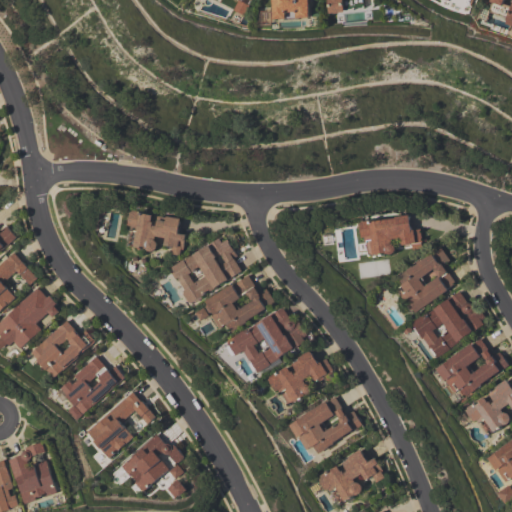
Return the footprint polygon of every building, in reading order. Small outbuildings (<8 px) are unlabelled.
[(239,0),(241,0),(251,5),(246,14),(235,9),(239,0)] [(310,0),(311,3),(310,3),(310,17),(298,17),(298,11),(288,12),(288,18),(275,19),(274,0),(310,0)] [(343,0),(345,11),(340,12),(340,13),(336,13),(336,12),(330,13),(329,0),(343,0)] [(511,25),(507,23),(508,20),(506,20),(511,0),(504,0),(503,5),(491,1),(491,0),(511,0),(511,25)] [(157,250),(155,250),(154,251),(152,251),(150,251),(149,250),(148,249),(148,248),(145,248),(145,250),(141,249),(141,247),(130,245),(133,226),(128,225),(131,211),(133,211),(133,210),(145,211),(144,213),(154,214),(153,220),(157,220),(158,215),(168,217),(168,216),(181,218),(179,233),(187,234),(184,250),(182,249),(181,255),(172,254),(173,246),(165,245),(166,237),(157,236),(157,240),(158,241),(158,242),(159,244),(159,246),(159,247),(158,248),(157,250)] [(387,253),(368,256),(366,240),(364,240),(364,237),(362,237),(360,222),(362,222),(361,220),(369,219),(369,220),(373,220),(373,221),(383,219),(384,226),(389,225),(388,219),(396,217),(396,216),(410,214),(412,229),(421,228),(422,241),(421,241),(422,248),(412,250),(411,243),(410,244),(410,246),(406,246),(405,244),(402,245),(401,237),(392,238),(392,243),(394,244),(395,246),(396,249),(395,251),(393,253),(391,254),(389,254),(387,253)] [(0,229),(7,224),(17,237),(0,251),(0,229)] [(172,266),(184,259),(194,253),(194,254),(210,244),(209,244),(219,237),(222,242),(227,239),(238,256),(234,258),(242,271),(232,277),(232,278),(229,280),(228,280),(202,296),(203,298),(196,303),(195,301),(192,303),(190,301),(189,302),(184,293),(183,291),(185,289),(179,280),(180,279),(179,277),(176,279),(171,271),(174,269),(172,266)] [(417,312),(407,299),(404,301),(396,289),(403,284),(397,276),(412,266),(413,267),(441,246),(451,260),(444,265),(456,282),(448,288),(449,289),(417,312)] [(0,311),(0,263),(14,251),(38,278),(30,285),(17,270),(3,283),(16,297),(0,311)] [(276,302),(248,320),(249,321),(232,332),(227,324),(221,328),(212,315),(215,313),(206,300),(235,282),(236,283),(249,275),(260,292),(267,288),(276,302)] [(0,335),(0,320),(1,321),(14,309),(13,308),(37,286),(47,297),(49,295),(58,305),(56,306),(60,311),(54,317),(49,311),(36,323),(41,329),(20,348),(14,341),(10,345),(8,343),(1,349),(0,347),(0,337),(1,336),(0,335)] [(473,305),(476,303),(486,317),(482,320),(484,323),(459,341),(460,342),(439,357),(425,337),(423,338),(413,324),(415,322),(414,321),(421,316),(422,317),(423,316),(424,317),(428,314),(427,314),(460,290),(468,302),(471,303),(472,304),(473,305)] [(259,372),(251,360),(245,351),(244,352),(234,337),(236,336),(235,335),(244,330),(244,331),(245,330),(246,331),(250,329),(250,328),(283,307),(290,319),(293,319),(294,320),(295,321),(296,323),(299,321),(308,335),(303,337),(306,341),(280,357),(280,358),(271,364),(272,364),(259,372)] [(54,378),(47,370),(46,370),(36,359),(37,359),(31,352),(67,320),(75,328),(74,329),(78,334),(79,334),(80,335),(86,330),(96,341),(54,378)] [(455,393),(438,368),(449,360),(448,359),(472,342),(473,344),(481,338),(494,356),(500,352),(509,364),(482,383),(484,385),(468,396),(462,389),(455,393)] [(307,395),(291,405),(282,391),(280,392),(279,390),(277,391),(268,379),(270,378),(269,377),(279,371),(279,372),(288,366),(291,370),(294,368),(292,364),(300,359),(299,357),(311,350),(319,363),(326,358),(334,369),(333,370),(336,376),(328,381),(324,375),(323,376),(324,378),(320,381),(319,379),(317,380),(313,374),(305,380),(307,384),(308,383),(310,384),(311,385),(312,386),(313,388),(313,389),(313,391),(312,393),(311,394),(309,395),(307,395)] [(75,405),(60,388),(70,380),(73,383),(78,379),(74,375),(97,356),(109,370),(116,365),(125,377),(110,390),(83,414),(84,414),(78,419),(69,410),(75,405)] [(511,418),(511,421),(510,423),(508,424),(506,424),(490,435),(481,422),(479,423),(477,420),(475,422),(466,410),(468,409),(467,407),(472,404),(473,405),(485,396),(488,400),(492,398),(489,394),(496,388),(496,387),(507,379),(511,385),(511,406),(510,404),(502,409),(505,412),(507,412),(509,413),(511,415),(511,418)] [(121,422),(134,437),(110,458),(95,441),(95,440),(87,431),(125,397),(126,398),(133,391),(142,401),(156,416),(148,424),(135,410),(121,422)] [(363,424),(354,430),(336,441),(337,442),(319,453),(315,446),(313,447),(313,446),(307,449),(300,437),(299,438),(291,425),(303,417),(302,416),(327,400),(327,401),(336,396),(347,415),(354,410),(363,424)] [(163,451),(158,455),(170,468),(144,491),(136,482),(137,480),(132,474),(130,476),(122,466),(132,457),(131,456),(157,433),(165,443),(167,443),(169,443),(170,444),(171,445),(172,446),(174,444),(186,457),(177,464),(169,454),(167,454),(166,454),(164,453),(163,452),(163,451)] [(489,458),(501,450),(500,449),(511,440),(511,478),(507,482),(498,469),(498,470),(489,458)] [(28,460),(30,465),(47,459),(58,492),(46,497),(45,495),(38,498),(38,499),(26,504),(17,478),(15,479),(9,459),(21,455),(21,454),(22,453),(23,451),(24,450),(25,449),(26,449),(26,447),(42,441),(45,451),(33,455),(32,456),(32,458),(31,459),(30,460),(28,460)] [(356,494),(341,504),(332,490),(330,492),(329,489),(327,491),(318,477),(329,470),(330,471),(338,465),(341,470),(344,467),(341,463),(350,457),(349,456),(360,449),(369,461),(375,457),(384,470),(382,471),(386,477),(377,482),(373,476),(366,480),(362,474),(355,479),(357,482),(358,482),(359,482),(361,483),(362,484),(363,485),(364,487),(364,489),(363,490),(363,492),(362,493),(360,494),(359,495),(357,495),(356,494)] [(0,511),(0,461),(5,460),(15,488),(10,489),(12,496),(17,494),(21,505),(12,508),(12,509),(4,511),(0,511)] [(177,497),(169,488),(179,479),(182,482),(183,482),(189,489),(182,496),(181,494),(177,497)] [(511,499),(507,503),(499,492),(510,484),(511,486),(511,499)]
